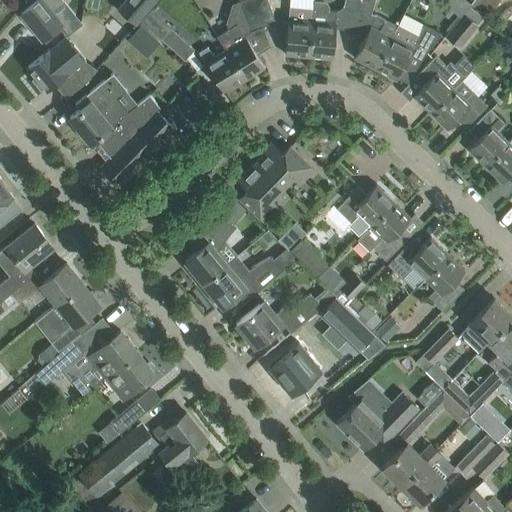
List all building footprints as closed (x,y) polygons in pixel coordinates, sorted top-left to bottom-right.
[(36,0),(21,12),(50,48),(28,66),(35,75),(31,79),(40,90),(45,87),(47,89),(54,83),(69,71),(73,71),(75,69),(86,60),(74,46),(72,47),(64,38),(69,34),(51,12),(64,1),(63,0),(36,0)] [(126,0),(118,9),(133,22),(152,0),(126,0)] [(251,0),(238,0),(248,30),(262,25),(251,0)] [(267,0),(251,0),(262,25),(275,20),(267,0)] [(337,10),(327,9),(327,3),(324,1),(313,0),(312,8),(309,56),(333,58),(337,10)] [(357,10),(360,0),(344,0),(343,6),(357,10)] [(371,13),(374,0),(360,0),(357,10),(371,13)] [(312,8),(300,7),(289,6),(285,54),(309,56),(312,8)] [(184,60),(194,49),(151,9),(140,20),(184,60)] [(444,34),(459,46),(478,23),(462,11),(444,34)] [(373,67),(390,35),(380,30),(385,19),(376,14),(354,57),(373,67)] [(265,66),(239,26),(237,23),(217,35),(245,79),(265,66)] [(424,24),(419,34),(398,23),(392,36),(390,35),(373,67),(396,79),(410,53),(421,59),(442,33),(424,24)] [(158,41),(140,24),(128,38),(137,47),(143,39),(152,48),(158,41)] [(224,92),(245,79),(217,35),(216,36),(225,49),(214,56),(207,46),(199,52),(224,92)] [(453,64),(449,68),(435,54),(414,76),(422,85),(413,95),(430,111),(465,75),(453,64)] [(79,108),(69,116),(90,142),(95,138),(98,141),(109,155),(111,157),(110,158),(102,167),(113,178),(119,184),(136,166),(174,127),(157,111),(156,110),(152,106),(157,103),(149,93),(137,103),(128,111),(117,97),(126,89),(113,72),(75,103),(79,108)] [(487,105),(462,80),(466,76),(465,75),(430,111),(447,128),(457,118),(466,127),(487,105)] [(484,164),(508,140),(497,130),(505,122),(489,107),(468,129),(477,138),(467,148),(484,164)] [(511,135),(508,140),(484,164),(502,181),(511,171),(511,172),(511,135)] [(255,162),(281,188),(293,176),(300,183),(314,168),(289,144),(281,152),(271,141),(263,149),(265,151),(255,162)] [(271,199),(281,188),(255,162),(244,172),(242,170),(235,178),(246,188),(238,196),(263,220),(278,205),(271,199)] [(0,205),(12,195),(0,179),(0,177),(1,177),(0,176),(0,205)] [(358,234),(392,199),(376,183),(366,193),(358,185),(336,207),(351,221),(348,225),(358,234)] [(330,207),(340,196),(333,189),(322,200),(330,207)] [(12,197),(13,196),(12,195),(0,205),(0,223),(21,207),(12,197)] [(401,227),(410,217),(392,199),(358,234),(359,235),(357,238),(365,246),(366,246),(369,249),(372,246),(386,259),(409,235),(401,227)] [(187,262),(192,269),(189,272),(199,284),(229,260),(220,249),(226,240),(225,240),(236,226),(215,207),(200,224),(187,240),(196,251),(185,260),(187,262)] [(0,263),(9,275),(0,282),(0,301),(10,293),(29,278),(35,273),(28,264),(52,245),(34,223),(6,246),(0,250),(0,263)] [(292,245),(281,234),(277,239),(286,248),(288,250),(292,245)] [(412,238),(388,263),(402,278),(413,266),(424,277),(447,252),(431,236),(421,247),(412,238)] [(292,245),(288,250),(297,258),(314,277),(328,263),(301,237),(292,245)] [(58,245),(44,254),(51,267),(66,258),(58,245)] [(442,310),(464,288),(455,280),(465,270),(447,252),(424,277),(436,288),(428,296),(442,310)] [(257,292),(282,271),(272,259),(268,256),(248,268),(237,254),(229,260),(199,284),(211,298),(214,295),(222,305),(249,282),(257,292)] [(56,302),(81,281),(66,262),(35,287),(29,278),(10,293),(17,302),(27,293),(34,302),(47,292),(56,302)] [(356,273),(342,288),(350,297),(352,294),(364,282),(356,273)] [(38,354),(37,362),(41,367),(46,363),(77,337),(69,326),(98,303),(81,281),(56,302),(65,313),(52,324),(59,332),(49,340),(51,343),(38,354)] [(282,323),(286,320),(294,330),(323,305),(335,295),(329,288),(327,286),(314,297),(309,293),(288,310),(284,305),(274,313),(264,300),(260,303),(236,322),(255,345),(282,323)] [(358,300),(352,294),(350,297),(345,302),(356,313),(364,305),(358,300)] [(335,295),(320,311),(359,349),(374,333),(344,303),(335,295)] [(478,350),(511,315),(494,298),(460,332),(478,350)] [(366,303),(364,305),(356,313),(372,328),(381,318),(366,303)] [(401,326),(390,315),(375,330),(385,341),(401,326)] [(511,315),(485,343),(495,353),(489,360),(498,368),(511,353),(511,315)] [(425,371),(433,363),(458,337),(448,327),(415,362),(425,371)] [(92,344),(62,368),(83,395),(105,377),(104,376),(136,350),(120,330),(99,346),(100,346),(96,349),(92,344)] [(41,367),(35,372),(45,383),(62,368),(92,344),(91,343),(82,332),(77,337),(46,363),(41,367)] [(304,393),(316,383),(297,360),(309,350),(301,340),(270,365),(291,390),(298,385),(304,393)] [(133,389),(154,372),(136,350),(104,376),(105,377),(121,397),(132,388),(133,389)] [(469,413),(477,406),(501,378),(493,370),(470,396),(451,378),(443,388),(452,397),(469,413)] [(511,373),(510,375),(509,374),(503,379),(511,388),(511,373)] [(367,378),(347,395),(354,403),(360,397),(361,397),(379,414),(390,402),(367,378)] [(425,405),(443,388),(434,379),(416,397),(425,405)] [(151,386),(109,421),(119,433),(160,399),(151,386)] [(448,400),(452,397),(443,388),(425,405),(411,420),(421,429),(448,400)] [(354,403),(337,421),(363,446),(374,435),(389,419),(398,427),(418,407),(402,391),(390,402),(379,414),(361,397),(360,397),(354,403)] [(477,406),(469,413),(470,414),(481,425),(488,418),(477,406)] [(173,415),(153,430),(165,445),(159,450),(171,465),(177,460),(185,470),(196,460),(189,452),(206,438),(185,411),(176,419),(173,415)] [(468,420),(459,430),(469,439),(479,429),(468,420)] [(97,494),(103,489),(158,444),(140,422),(79,472),(97,494)] [(472,467),(494,444),(484,434),(456,463),(466,473),(472,467)] [(483,477),(508,452),(497,441),(494,444),(472,467),(483,477)] [(401,484),(435,449),(429,443),(419,454),(406,442),(383,466),(401,484)] [(401,484),(420,502),(444,478),(431,465),(441,455),(435,449),(401,484)] [(3,461),(42,497),(51,488),(12,452),(3,461)] [(497,511),(503,507),(491,494),(485,499),(473,485),(443,511),(497,511)] [(266,511),(256,498),(238,511),(266,511)]
